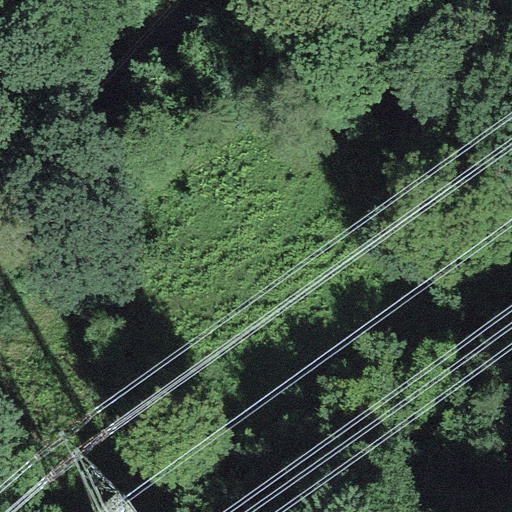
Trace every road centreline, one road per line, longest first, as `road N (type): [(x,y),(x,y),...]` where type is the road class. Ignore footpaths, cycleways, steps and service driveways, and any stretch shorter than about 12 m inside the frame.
road 1 (track): [(511,237),(155,511)]
road 2 (unclassified): [(0,188),(192,0)]
